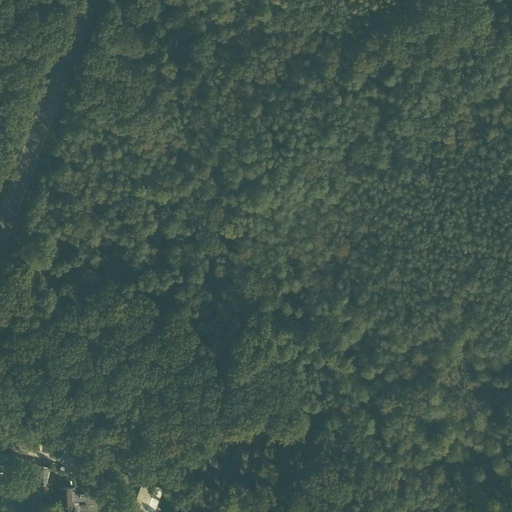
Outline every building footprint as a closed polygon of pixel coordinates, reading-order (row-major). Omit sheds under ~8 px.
[(0,471),(5,474),(12,455),(0,451),(0,471)] [(47,485),(50,466),(35,464),(32,483),(47,485)] [(155,487),(146,484),(140,502),(149,505),(155,487)] [(74,488),(60,489),(60,502),(61,502),(62,511),(75,511),(74,495),(74,488)] [(96,511),(96,493),(74,495),(75,511),(96,511)] [(171,493),(164,511),(165,511),(174,511),(180,496),(171,493)]
